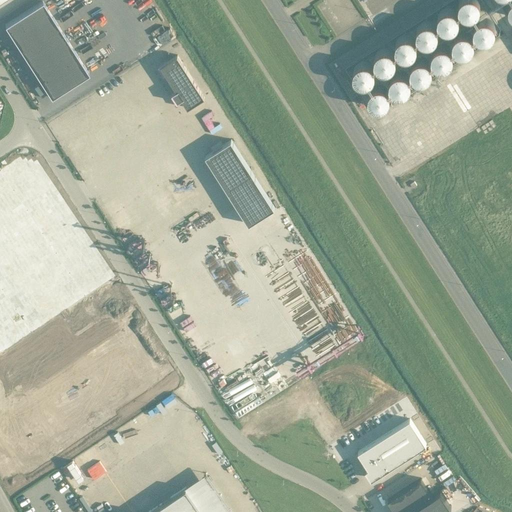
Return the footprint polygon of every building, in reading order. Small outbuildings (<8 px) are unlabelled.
[(40,0),(4,23),(50,96),(88,72),(42,0),(40,0)] [(450,0),(429,0),(439,11),(451,1),(450,0)] [(417,2),(408,14),(421,23),(430,11),(417,2)] [(394,17),(388,31),(403,37),(409,23),(394,17)] [(385,48),(387,34),(370,32),(368,46),(385,48)] [(358,64),(368,52),(355,40),(344,53),(358,64)] [(406,43),(406,64),(422,64),(423,44),(406,43)] [(165,58),(157,63),(163,73),(165,72),(176,88),(171,91),(172,92),(176,98),(176,99),(176,100),(181,97),(187,106),(204,95),(177,53),(166,60),(165,58)] [(382,76),(401,80),(402,72),(400,71),(402,59),(386,56),(382,76)] [(231,137),(205,154),(227,188),(253,172),(231,137)] [(35,421),(19,395),(0,407),(0,421),(26,462),(51,446),(38,426),(50,418),(63,439),(156,379),(124,328),(31,388),(47,413),(35,421)] [(371,343),(356,353),(382,394),(397,384),(371,343)] [(356,353),(342,362),(355,382),(368,403),(382,394),(356,353)] [(342,362),(313,380),(326,401),(355,382),(342,362)] [(355,382),(326,401),(339,421),(368,403),(355,382)] [(409,417),(357,450),(374,475),(426,442),(409,417)] [(421,476),(387,498),(396,511),(401,511),(432,493),(421,476)] [(147,511),(144,511),(203,511),(185,485),(147,511)] [(432,493),(401,511),(438,511),(451,504),(440,487),(432,493)]
